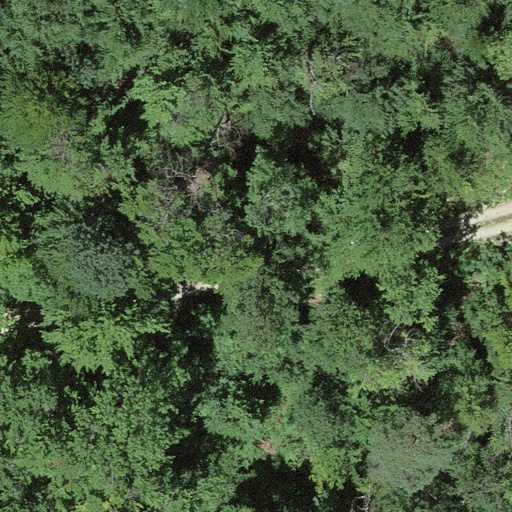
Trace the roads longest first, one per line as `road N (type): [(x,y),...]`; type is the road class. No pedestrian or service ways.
road 1 (track): [(0,354),(211,288),(511,212)]
road 2 (motorway): [(304,511),(291,0)]
